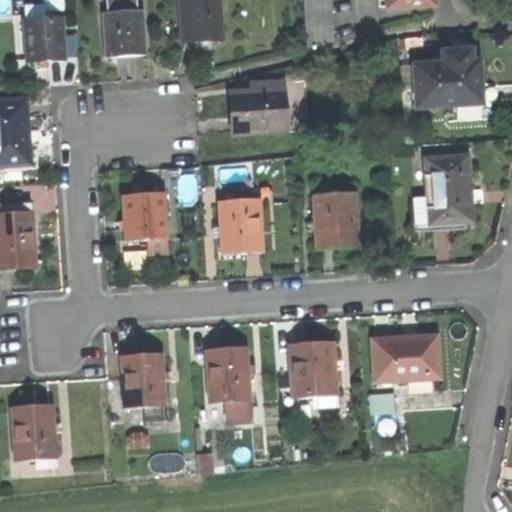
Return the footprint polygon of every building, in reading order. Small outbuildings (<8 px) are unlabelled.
[(198,0),(198,1),(178,2),(180,44),(199,43),(221,42),(218,2),(217,0),(198,0)] [(300,0),(304,51),(332,44),(328,0),(300,0)] [(438,6),(437,0),(392,0),(393,9),(438,6)] [(120,6),(108,6),(107,17),(102,17),(104,59),(120,58),(143,57),(141,14),(121,16),(120,6)] [(23,22),(25,64),(52,63),(65,63),(63,20),(43,21),(42,11),(26,11),(27,22),(23,22)] [(440,66),(412,67),(415,110),(456,107),(456,123),(493,121),(492,100),(491,86),(478,87),(477,65),(468,65),(468,54),(439,55),(440,66)] [(281,92),(281,83),(254,85),(255,94),(229,95),(230,114),(231,138),(285,135),(282,94),(281,92)] [(0,169),(29,167),(27,135),(25,103),(0,104),(0,169)] [(466,159),(424,161),(426,198),(412,199),(414,227),(470,223),(468,184),(466,159)] [(354,195),(312,198),(315,250),(337,248),(358,247),(354,195)] [(124,242),(166,240),(163,196),(122,199),(123,222),(124,242)] [(260,203),(217,205),(221,257),(244,256),(263,254),(260,203)] [(39,242),(37,210),(0,213),(0,270),(41,267),(39,242)] [(438,379),(435,337),(409,339),(371,341),(373,383),(403,381),(403,394),(432,393),(431,380),(438,379)] [(341,406),(337,340),(313,342),(288,343),(292,398),(314,397),(315,408),(341,406)] [(252,364),(251,345),(229,347),(206,348),(210,404),(226,403),(228,423),(256,422),(252,374),(257,374),(257,363),(252,364)] [(169,418),(166,353),(145,354),(123,355),(125,407),(143,406),(143,419),(169,418)] [(396,422),(393,391),(371,393),(374,424),(396,422)] [(60,458),(57,404),(42,405),(13,406),(16,460),(60,458)] [(200,474),(216,473),(215,452),(199,453),(200,474)]
